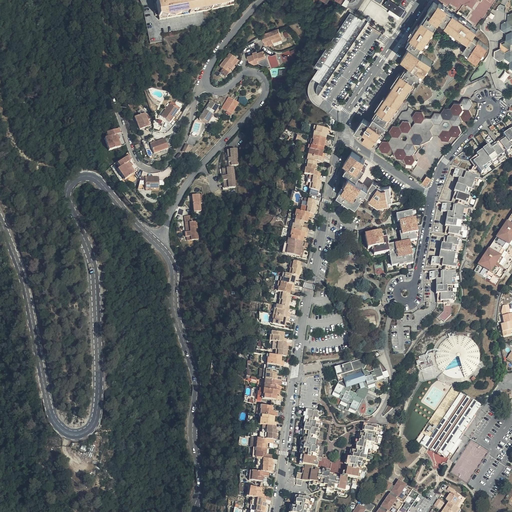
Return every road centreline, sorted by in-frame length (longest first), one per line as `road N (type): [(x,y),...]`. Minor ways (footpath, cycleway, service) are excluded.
road 1 (secondary): [(154,241),(99,183),(83,176),(67,187),(93,267),(98,368),(93,421),(83,432),(68,432),(48,406),(0,219)]
road 2 (unclassified): [(274,511),(342,134)]
road 3 (secondary): [(194,511),(194,376),(175,313),(173,268),(154,241)]
road 4 (residential): [(206,84),(223,90),(251,72),(266,92),(193,174),(154,241)]
road 5 (residential): [(119,113),(136,161),(158,169),(175,157),(206,84)]
road 6 (unclassified): [(342,134),(346,110),(420,2)]
